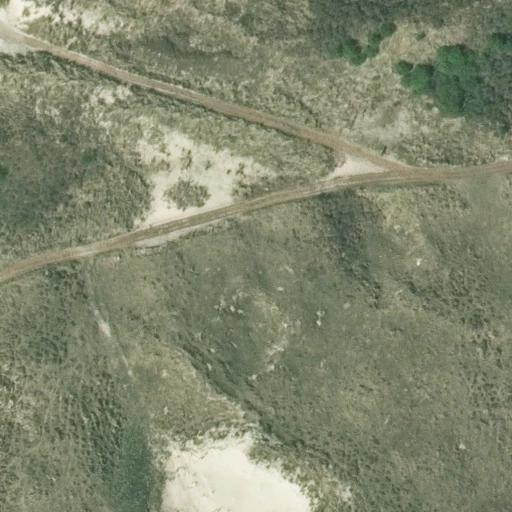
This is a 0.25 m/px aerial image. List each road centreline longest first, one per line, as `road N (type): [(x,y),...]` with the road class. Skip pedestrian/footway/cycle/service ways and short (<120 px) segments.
road 1 (unknown): [(504,166),(223,102),(23,29),(0,11)]
road 2 (unknown): [(0,281),(70,253),(161,240),(330,194),(511,166)]
